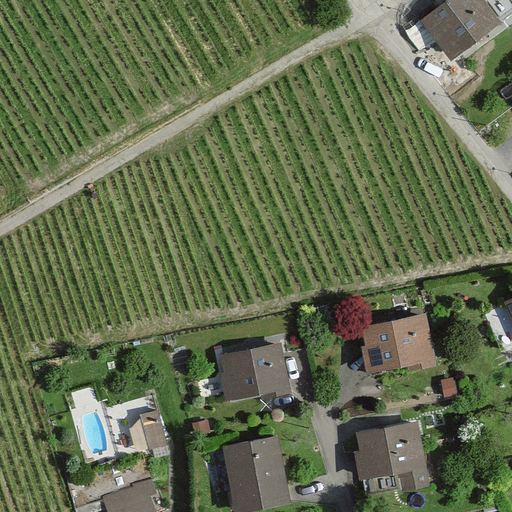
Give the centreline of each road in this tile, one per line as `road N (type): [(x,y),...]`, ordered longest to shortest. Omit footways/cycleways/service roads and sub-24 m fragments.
road 1 (track): [(374,17),(0,235)]
road 2 (residential): [(374,17),(511,186)]
